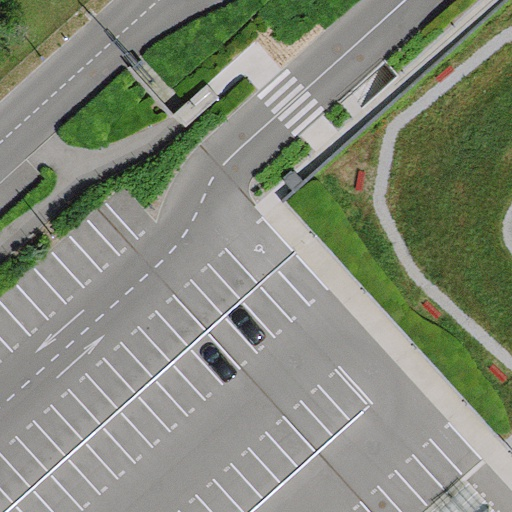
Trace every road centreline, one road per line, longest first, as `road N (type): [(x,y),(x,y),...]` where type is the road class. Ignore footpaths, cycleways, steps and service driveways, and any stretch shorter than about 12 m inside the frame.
road 1 (unclassified): [(0,143),(160,0)]
road 2 (unknown): [(332,329),(288,279),(222,166)]
